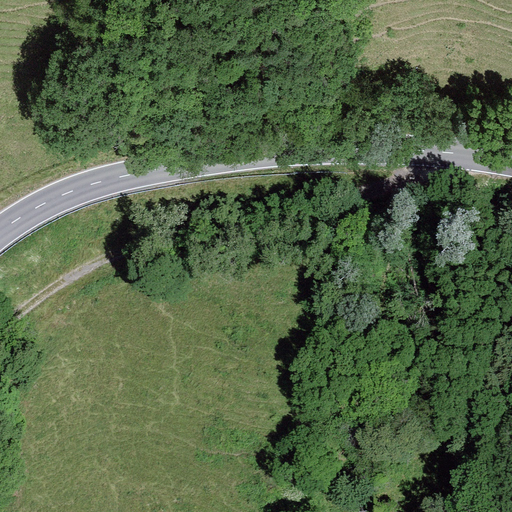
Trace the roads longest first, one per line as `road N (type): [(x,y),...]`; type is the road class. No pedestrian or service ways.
road 1 (tertiary): [(511,161),(324,148),(196,162),(47,199),(0,228)]
road 2 (track): [(436,151),(417,176),(368,194),(119,251),(54,284),(0,344)]
